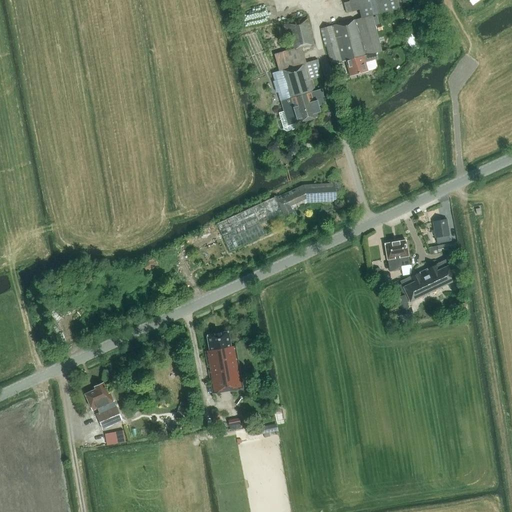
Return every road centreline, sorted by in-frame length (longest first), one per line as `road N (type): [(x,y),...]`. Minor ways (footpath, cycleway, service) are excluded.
road 1 (tertiary): [(0,396),(511,160)]
road 2 (track): [(460,184),(511,486)]
road 3 (track): [(460,184),(452,83),(476,55),(460,0)]
